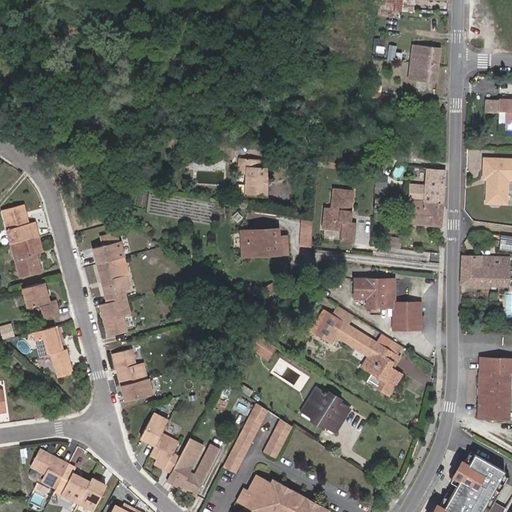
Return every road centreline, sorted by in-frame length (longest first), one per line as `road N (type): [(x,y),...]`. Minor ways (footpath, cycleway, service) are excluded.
road 1 (residential): [(100,426),(102,389),(50,186),(0,144)]
road 2 (residential): [(457,58),(453,348)]
road 3 (unknown): [(214,511),(246,460),(366,511)]
road 4 (residential): [(453,348),(445,431),(405,511)]
